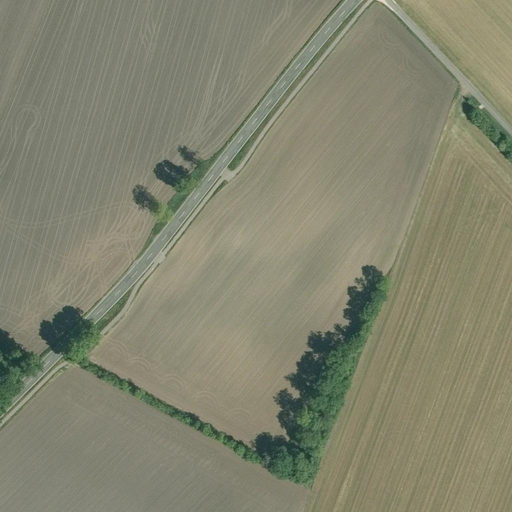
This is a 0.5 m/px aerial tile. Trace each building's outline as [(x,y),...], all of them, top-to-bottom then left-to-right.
[(127,172),(101,203),(133,228),(158,197),(127,172)] [(85,223),(74,247),(114,265),(125,241),(85,223)] [(254,264),(248,263),(244,279),(284,289),(288,272),(263,266),(254,264)] [(224,267),(223,276),(236,277),(237,268),(224,267)] [(155,268),(141,286),(167,307),(181,290),(155,268)]
